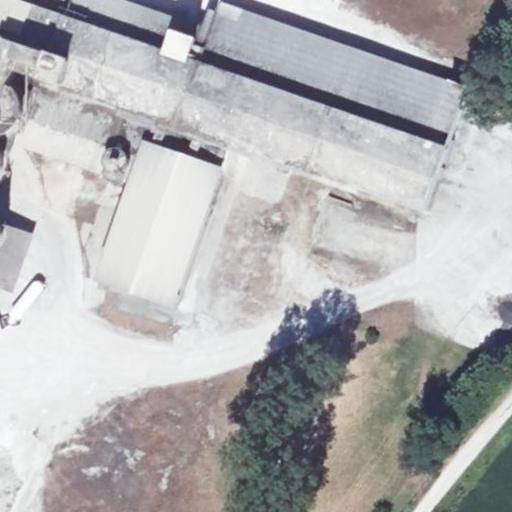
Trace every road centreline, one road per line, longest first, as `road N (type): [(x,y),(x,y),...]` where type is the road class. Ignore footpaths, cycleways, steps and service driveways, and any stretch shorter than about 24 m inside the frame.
road 1 (unknown): [(511,178),(393,290),(296,328),(204,344),(0,340)]
road 2 (track): [(414,511),(443,466),(511,391)]
road 3 (unknown): [(511,79),(379,0)]
